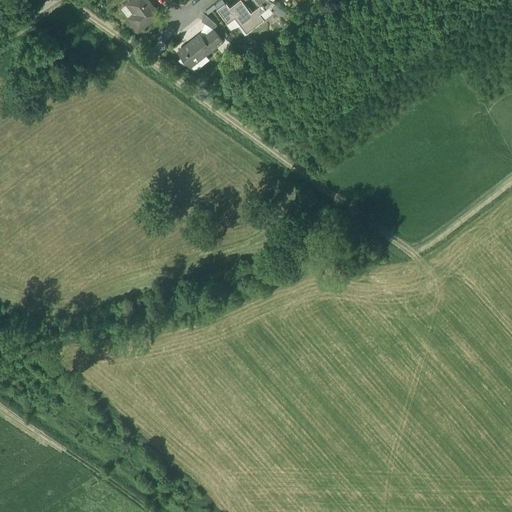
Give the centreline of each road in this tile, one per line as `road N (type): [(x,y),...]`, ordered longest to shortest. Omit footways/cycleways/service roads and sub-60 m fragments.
road 1 (track): [(70,0),(421,262),(511,192)]
road 2 (track): [(0,407),(151,511)]
